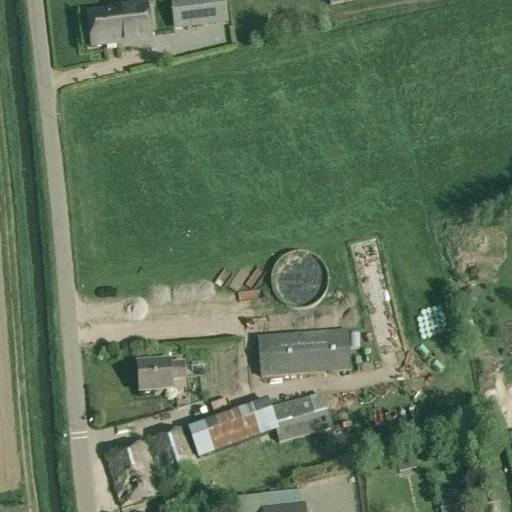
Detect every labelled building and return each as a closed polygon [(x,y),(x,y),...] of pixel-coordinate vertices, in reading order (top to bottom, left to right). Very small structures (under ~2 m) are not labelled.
[(179,0),(183,30),(204,28),(200,0),(179,0)] [(204,0),(204,19),(240,20),(240,0),(204,0)] [(125,44),(126,48),(151,45),(146,4),(109,8),(109,12),(86,14),(90,48),(125,44)] [(273,295),(276,300),(280,304),(286,308),(293,310),(298,311),(305,310),(309,309),(313,307),(317,304),(321,300),(324,296),(326,291),(327,285),(327,279),(326,274),(324,269),(320,264),(317,261),(312,257),(305,255),(300,254),(294,254),(290,255),(286,257),(281,260),(277,264),(273,269),(271,275),(270,283),(271,288),(273,295)] [(158,306),(180,303),(178,289),(156,292),(158,306)] [(350,373),(348,333),(257,340),(259,380),(350,373)] [(170,366),(171,383),(185,381),(184,363),(170,364),(170,366)] [(171,394),(171,383),(170,366),(138,367),(139,395),(171,394)] [(270,409),(266,400),(186,429),(198,462),(275,434),(278,446),(331,432),(321,396),(270,409)] [(164,489),(201,475),(183,429),(147,443),(164,489)] [(103,459),(119,510),(163,494),(146,444),(103,459)] [(263,511),(304,507),(302,493),(261,498),(263,511)] [(177,497),(162,503),(165,511),(170,511),(181,508),(177,497)]
